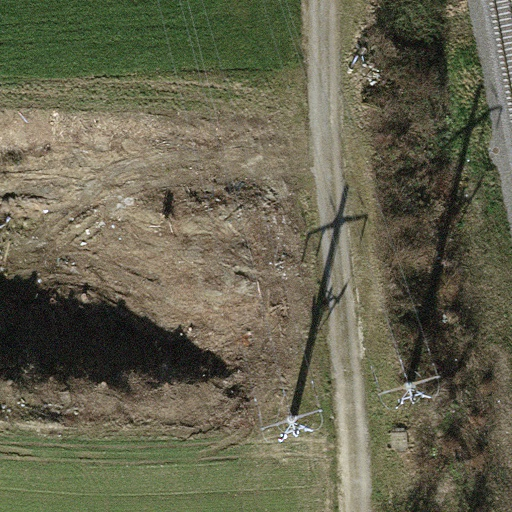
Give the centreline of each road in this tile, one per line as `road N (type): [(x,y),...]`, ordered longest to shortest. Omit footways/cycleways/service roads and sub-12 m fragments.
road 1 (track): [(327,0),(328,167),(361,511)]
road 2 (track): [(328,167),(210,170),(177,299),(0,354)]
